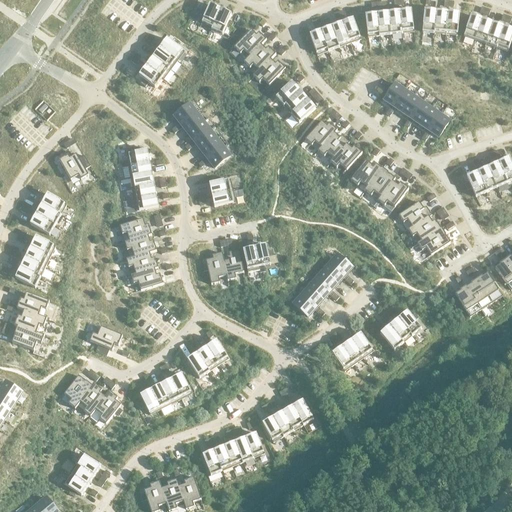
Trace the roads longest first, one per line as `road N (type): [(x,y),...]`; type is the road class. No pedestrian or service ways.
road 1 (residential): [(288,359),(238,413),(143,453),(98,511)]
road 2 (residential): [(435,164),(337,101),(305,63),(288,22)]
road 3 (residential): [(96,95),(175,162),(186,200),(182,239)]
road 4 (tertiary): [(96,95),(20,179),(0,222)]
road 5 (residential): [(199,310),(142,368),(125,374),(90,361)]
road 6 (residential): [(172,0),(96,95)]
